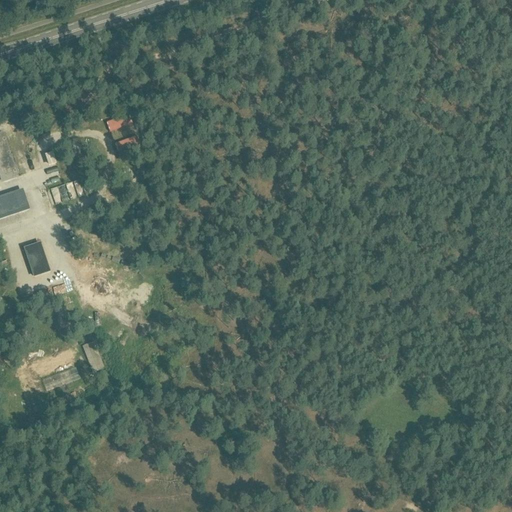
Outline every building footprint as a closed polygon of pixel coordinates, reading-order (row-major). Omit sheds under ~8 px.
[(0,136),(0,180),(0,181),(13,177),(0,136)] [(25,189),(0,197),(0,220),(32,210),(25,189)] [(38,244),(27,246),(33,272),(44,270),(38,244)] [(124,262),(114,265),(120,282),(130,279),(124,262)] [(38,363),(42,377),(75,369),(72,355),(38,363)]
